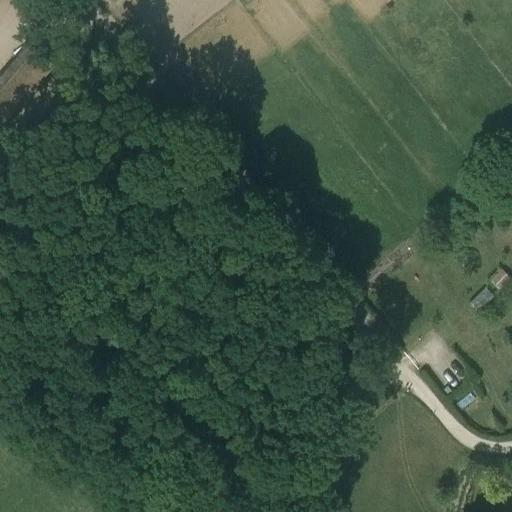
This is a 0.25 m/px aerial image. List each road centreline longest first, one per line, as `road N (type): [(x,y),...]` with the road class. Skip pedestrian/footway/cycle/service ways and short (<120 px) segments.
road 1 (unclassified): [(389,361),(90,0)]
road 2 (unclassified): [(312,511),(314,463),(331,420),(389,361)]
